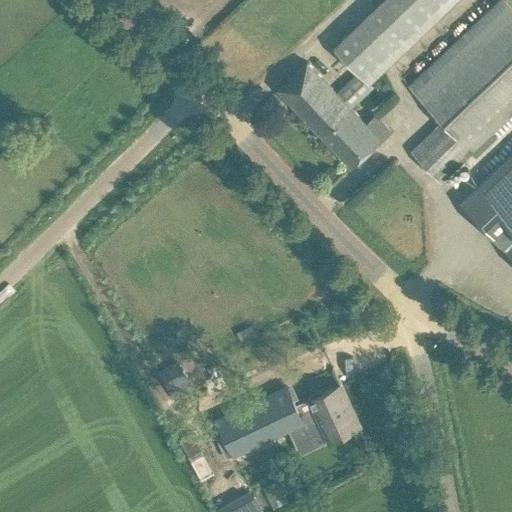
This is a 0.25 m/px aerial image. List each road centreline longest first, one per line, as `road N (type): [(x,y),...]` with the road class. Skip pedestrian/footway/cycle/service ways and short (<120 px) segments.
road 1 (unclassified): [(416,306),(198,88)]
road 2 (unclassified): [(0,285),(198,88)]
road 3 (unclassified): [(453,511),(416,306)]
road 4 (unclassified): [(198,88),(111,0)]
